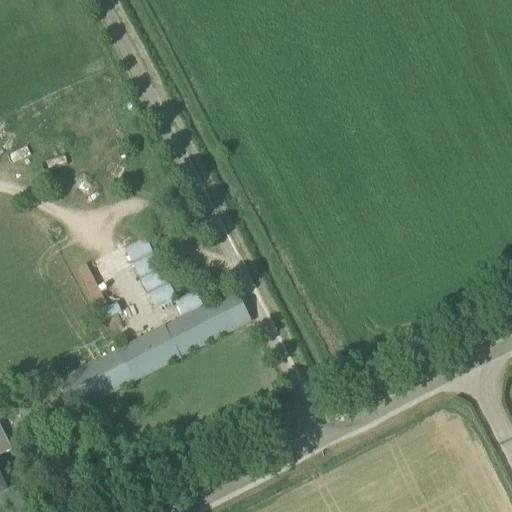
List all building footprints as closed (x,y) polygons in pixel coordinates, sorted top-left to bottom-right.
[(127,170),(108,160),(101,174),(120,184),(127,170)] [(131,247),(150,309),(171,303),(153,241),(131,247)] [(121,313),(117,305),(109,308),(89,265),(80,269),(103,321),(121,313)] [(73,414),(251,323),(236,293),(57,385),(59,389),(49,395),(60,416),(71,410),(73,414)] [(0,494),(7,491),(0,477),(0,456),(11,451),(0,429),(0,494)]
